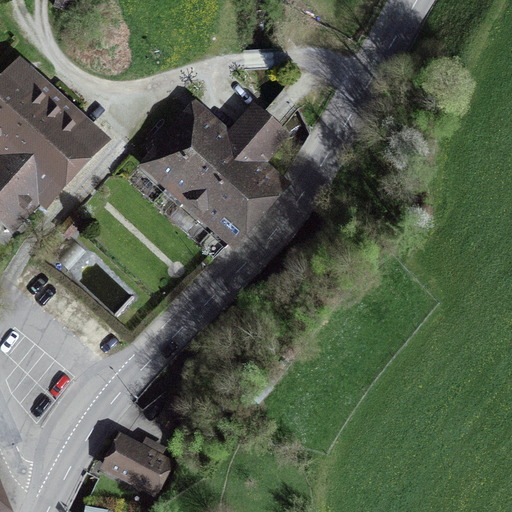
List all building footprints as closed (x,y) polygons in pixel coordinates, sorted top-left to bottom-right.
[(71,0),(56,0),(54,7),(68,11),(71,0)] [(161,45),(196,7),(187,0),(138,0),(133,6),(154,25),(147,32),(161,45)] [(44,191),(46,193),(97,137),(26,71),(0,98),(0,217),(11,228),(44,191)] [(254,110),(226,143),(198,117),(155,166),(237,240),(280,191),(256,170),(284,137),(254,110)] [(81,223),(73,216),(61,229),(69,236),(81,223)] [(58,261),(68,271),(85,252),(75,243),(58,261)] [(181,417),(186,407),(181,404),(171,398),(159,420),(174,428),(181,417)] [(149,443),(145,451),(122,439),(107,468),(153,492),(168,463),(157,457),(161,449),(149,443)]
